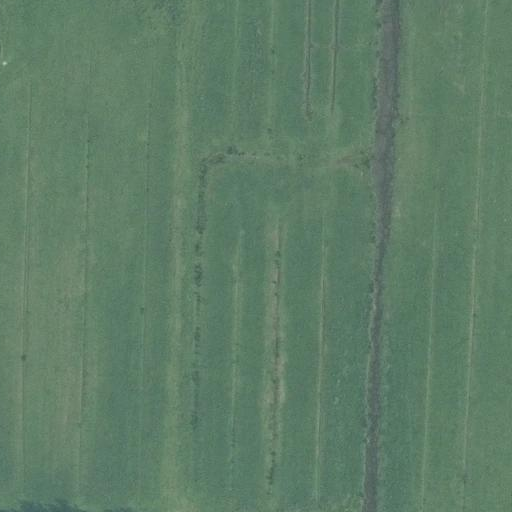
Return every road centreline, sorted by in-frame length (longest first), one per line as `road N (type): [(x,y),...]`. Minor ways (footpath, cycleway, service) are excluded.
road 1 (track): [(169,511),(190,0)]
road 2 (track): [(184,102),(167,40),(120,14),(98,11),(77,23),(34,66),(0,68)]
